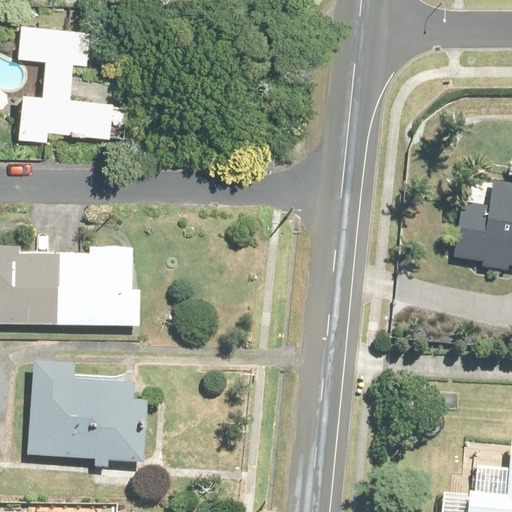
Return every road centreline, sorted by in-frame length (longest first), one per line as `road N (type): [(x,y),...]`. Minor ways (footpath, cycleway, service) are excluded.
road 1 (residential): [(0,184),(340,191)]
road 2 (unclassified): [(340,191),(308,511)]
road 3 (unclassified): [(359,29),(340,191)]
road 4 (residential): [(511,28),(359,29)]
